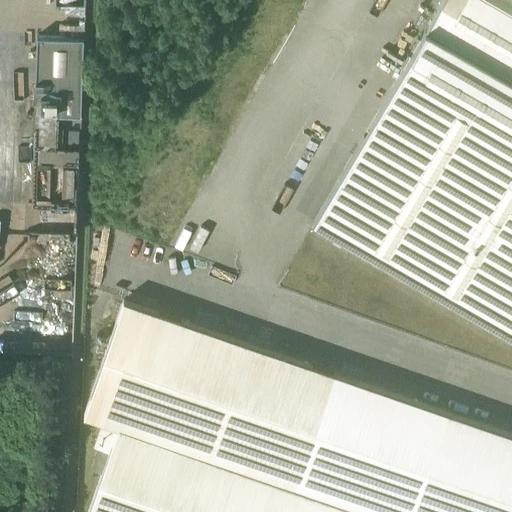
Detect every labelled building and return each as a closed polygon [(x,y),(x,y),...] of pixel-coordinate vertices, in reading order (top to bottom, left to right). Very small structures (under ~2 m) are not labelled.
[(511,8),(497,0),(441,0),(426,28),(427,29),(511,78),(511,8)] [(511,78),(427,29),(315,223),(511,335),(511,78)] [(79,206),(87,36),(43,34),(35,203),(79,206)] [(192,239),(218,190),(209,185),(183,234),(192,239)] [(511,511),(511,434),(124,300),(84,414),(103,421),(94,446),(109,451),(88,511),(511,511)]
